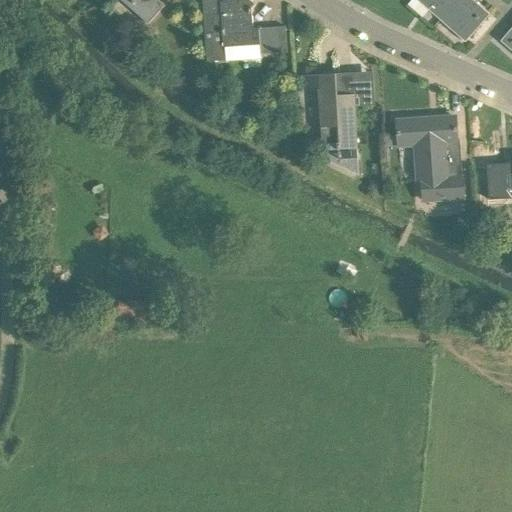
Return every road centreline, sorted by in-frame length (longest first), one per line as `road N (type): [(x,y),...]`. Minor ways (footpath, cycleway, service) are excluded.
road 1 (residential): [(511,102),(402,51),(318,0)]
road 2 (unclassified): [(0,399),(0,188)]
